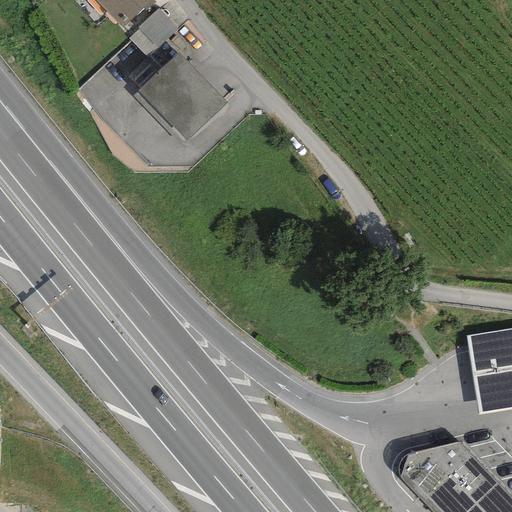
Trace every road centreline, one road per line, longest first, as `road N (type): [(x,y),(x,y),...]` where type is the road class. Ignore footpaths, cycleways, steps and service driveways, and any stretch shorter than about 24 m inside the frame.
road 1 (residential): [(181,0),(334,168),(408,288),(511,303)]
road 2 (motorway): [(386,431),(278,387),(67,216)]
road 3 (motorway): [(314,511),(67,216)]
road 4 (motorway): [(0,220),(242,511)]
road 5 (motorway): [(0,350),(154,511)]
